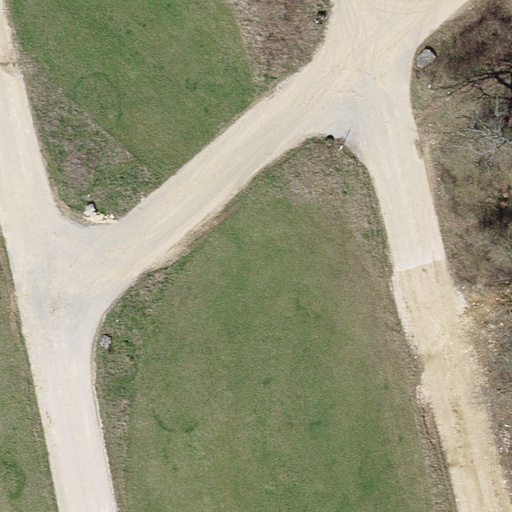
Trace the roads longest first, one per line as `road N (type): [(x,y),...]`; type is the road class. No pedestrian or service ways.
road 1 (track): [(368,0),(366,64),(479,511)]
road 2 (track): [(41,289),(366,64),(431,0)]
road 3 (track): [(89,511),(0,104)]
